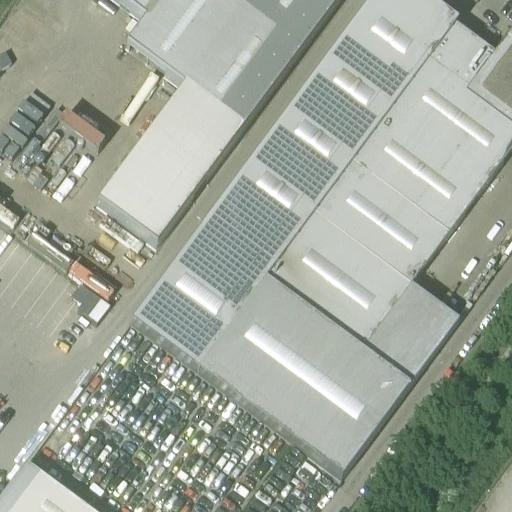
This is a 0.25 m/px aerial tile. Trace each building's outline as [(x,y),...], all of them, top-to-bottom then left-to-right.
[(359,358),(511,153),(511,48),(499,66),(453,32),(455,28),(417,0),(373,0),(126,328),(191,378),(260,285),(359,358)] [(342,0),(215,0),(298,61),(342,0)] [(132,172),(119,190),(156,216),(169,199),(132,172)] [(173,195),(179,183),(168,177),(162,190),(173,195)] [(116,199),(94,223),(112,239),(119,232),(131,243),(147,225),(124,205),(124,206),(116,199)] [(267,421),(287,404),(266,379),(257,387),(237,364),(226,373),(237,386),(236,387),(267,421)] [(78,511),(24,471),(0,503),(0,511),(78,511)]
